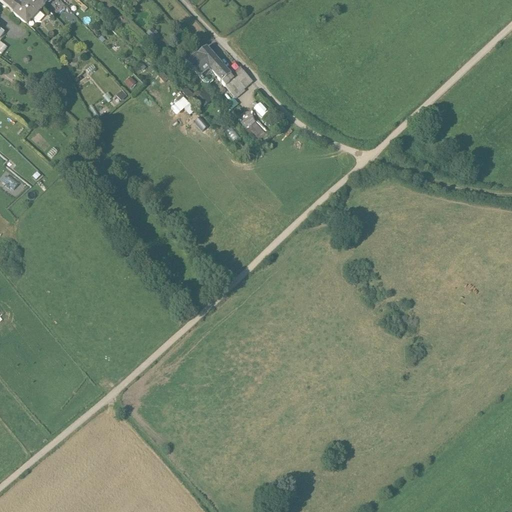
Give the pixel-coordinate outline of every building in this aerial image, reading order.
[(45,8),(44,7),(36,0),(24,0),(20,5),(13,0),(0,0),(0,3),(7,9),(14,17),(25,26),(28,26),(45,8)] [(154,35),(151,32),(146,36),(153,44),(158,40),(156,37),(157,36),(155,34),(154,35)] [(217,80),(221,85),(230,78),(217,63),(205,50),(197,57),(209,72),(217,80)] [(172,53),(167,57),(171,61),(176,57),(172,53)] [(200,80),(209,72),(197,57),(187,66),(200,80)] [(240,71),(230,78),(221,85),(235,101),(244,94),(243,92),(252,84),(240,71)] [(135,86),(130,80),(125,86),(130,91),(135,86)] [(185,91),(181,94),(189,103),(194,99),(185,91)] [(203,93),(194,101),(204,111),(213,103),(203,93)] [(125,99),(120,94),(115,99),(120,105),(125,99)] [(233,101),(227,107),(231,112),(238,106),(233,101)] [(186,102),(172,114),(176,118),(183,112),(189,118),(196,113),(186,102)] [(262,119),(268,113),(260,104),(253,110),(262,119)] [(251,114),(243,116),(236,122),(260,148),(268,141),(254,125),(252,120),(251,114)] [(199,120),(194,125),(201,131),(205,126),(199,120)] [(231,129),(225,134),(236,146),(242,140),(231,129)]
